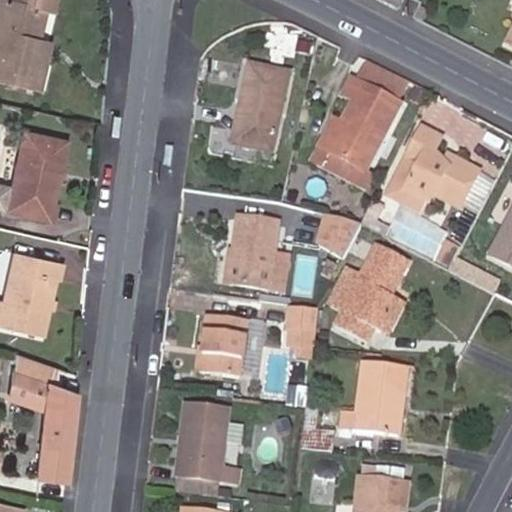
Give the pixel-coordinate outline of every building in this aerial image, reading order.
[(21,89),(33,93),(38,74),(31,72),(36,55),(27,52),(30,42),(34,43),(42,14),(48,15),(52,0),(0,0),(0,83),(1,84),(21,89)] [(46,47),(30,42),(27,52),(36,55),(31,72),(38,74),(46,47)] [(394,103),(404,82),(360,62),(352,81),(344,78),(336,97),(344,100),(321,153),(313,149),(307,163),(318,168),(325,155),(364,173),(396,105),(394,103)] [(238,123),(233,150),(267,156),(284,76),(242,68),(231,122),(238,123)] [(0,89),(19,95),(21,89),(1,84),(0,88),(0,89)] [(321,153),(334,123),(326,120),(313,149),(321,153)] [(225,149),(233,150),(238,123),(231,122),(225,149)] [(419,127),(397,169),(434,188),(460,202),(481,163),(458,152),(450,160),(443,155),(433,149),(439,137),(419,127)] [(0,211),(45,221),(60,145),(19,137),(8,191),(0,189),(0,211)] [(452,148),(443,155),(450,160),(458,152),(452,148)] [(364,173),(325,155),(318,168),(362,188),(368,175),(364,173)] [(434,188),(397,169),(390,183),(427,201),(434,188)] [(511,210),(486,257),(511,271),(511,210)] [(355,227),(329,219),(318,242),(344,255),(356,229),(355,227)] [(270,258),(275,227),(235,221),(225,286),(265,293),(270,258)] [(355,279),(337,313),(329,328),(362,345),(370,329),(376,333),(393,300),(386,297),(382,294),(388,285),(391,286),(404,262),(372,245),(355,279)] [(0,330),(39,339),(54,266),(12,257),(2,307),(0,313),(0,330)] [(270,258),(265,293),(282,296),(287,261),(270,258)] [(325,306),(337,313),(355,279),(342,272),(325,306)] [(386,297),(391,286),(388,285),(382,294),(386,297)] [(393,300),(376,333),(383,337),(400,304),(393,300)] [(312,336),(315,315),(289,311),(287,327),(295,328),(294,344),(300,345),(299,354),(310,355),(311,349),(312,336)] [(200,352),(197,378),(235,383),(243,327),(203,322),(200,352)] [(295,328),(287,327),(285,343),(294,344),(295,328)] [(311,349),(328,352),(330,339),(312,336),(311,349)] [(34,479),(65,483),(74,396),(55,389),(57,370),(11,355),(9,374),(7,397),(41,410),(34,479)] [(362,364),(355,414),(342,412),(340,432),(396,438),(407,371),(362,364)] [(303,409),(305,391),(286,389),(284,407),(303,409)] [(213,392),(213,398),(244,402),(245,396),(213,392)] [(215,487),(217,472),(224,410),(182,405),(173,481),(215,487)] [(237,466),(241,419),(227,418),(224,465),(237,466)] [(298,451),(329,455),(331,434),(300,431),(298,451)] [(362,464),(361,474),(403,477),(403,467),(362,464)] [(234,474),(217,472),(215,487),(233,489),(234,474)] [(398,511),(402,483),(359,479),(354,511),(398,511)] [(213,500),(215,487),(173,481),(171,495),(213,500)] [(405,511),(408,484),(402,483),(398,511),(405,511)]
